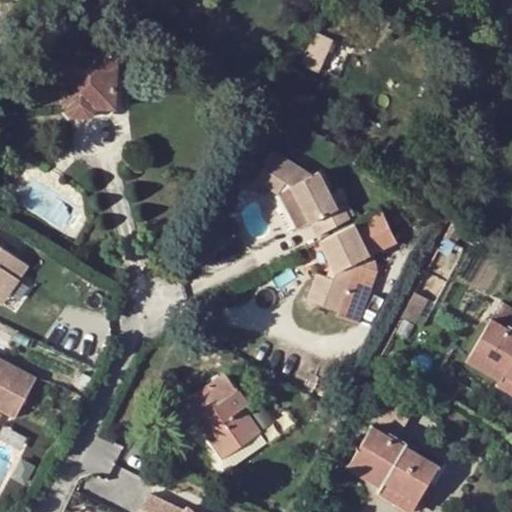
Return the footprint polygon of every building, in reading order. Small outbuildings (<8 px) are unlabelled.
[(118,49),(68,46),(65,105),(68,105),(67,111),(73,115),(90,115),(96,111),(96,106),(116,106),(118,49)] [(341,202),(322,164),(315,168),(276,143),(257,174),(280,188),(287,177),(292,180),(312,216),(319,230),(352,212),(346,199),(341,202)] [(6,158),(0,169),(0,174),(14,182),(22,166),(6,158)] [(298,223),(312,216),(292,180),(287,177),(280,188),(298,223)] [(356,219),(320,236),(337,266),(334,273),(318,267),(309,294),(340,306),(338,311),(358,319),(379,267),(371,251),(394,240),(380,209),(356,219)] [(0,288),(10,272),(18,278),(27,265),(0,246),(0,288)] [(0,300),(3,302),(18,278),(10,272),(0,288),(0,300)] [(415,292),(402,316),(416,323),(429,299),(415,292)] [(469,359),(502,379),(511,384),(511,307),(505,303),(496,320),(492,318),(469,359)] [(0,407),(21,418),(42,377),(0,355),(0,407)] [(236,389),(225,372),(175,406),(187,425),(197,419),(224,456),(259,431),(260,431),(242,406),(248,402),(239,388),(236,389)] [(511,384),(502,379),(498,384),(511,392),(511,384)] [(350,465),(381,484),(416,505),(440,463),(397,438),(416,407),(393,394),(350,465)] [(267,442),(259,431),(224,456),(197,419),(187,425),(215,466),(219,467),(223,468),(226,468),(229,467),(267,442)] [(416,505),(381,484),(377,491),(412,511),(416,505)] [(197,511),(189,504),(185,509),(150,491),(139,511),(197,511)]
